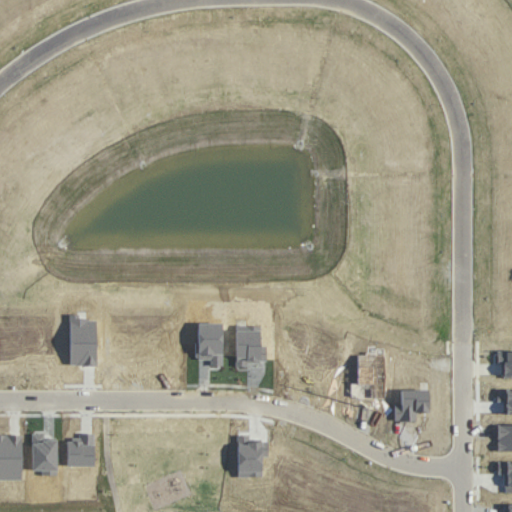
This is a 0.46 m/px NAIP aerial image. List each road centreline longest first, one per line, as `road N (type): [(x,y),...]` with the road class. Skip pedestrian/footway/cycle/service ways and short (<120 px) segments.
road 1 (residential): [(463,511),(458,137),(434,80),(393,37),(338,11),(260,2),(144,12),(69,42),(0,91)]
road 2 (residential): [(0,403),(261,406),(417,468),(463,472)]
